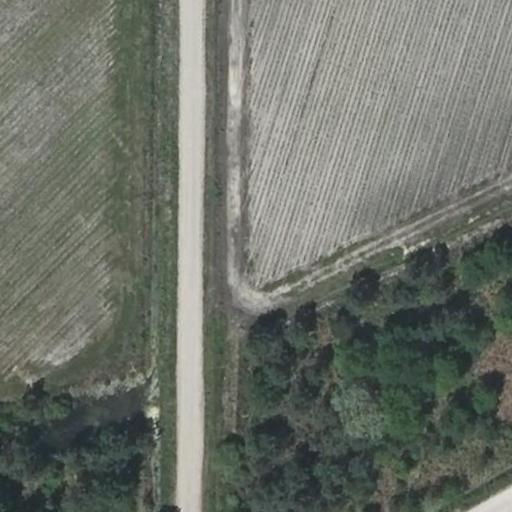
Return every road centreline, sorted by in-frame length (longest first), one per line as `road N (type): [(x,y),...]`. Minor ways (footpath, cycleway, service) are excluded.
road 1 (track): [(192,511),(196,0)]
road 2 (track): [(511,228),(193,381)]
